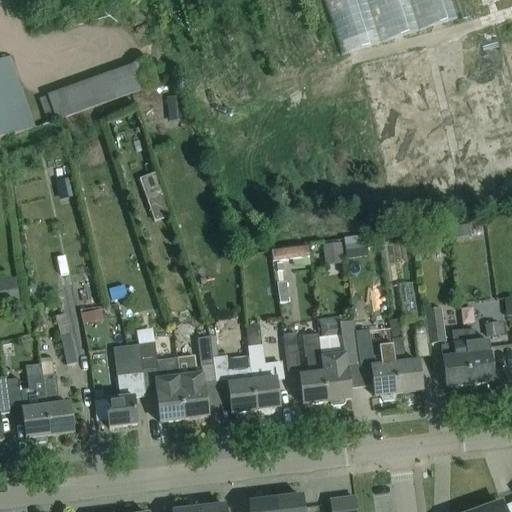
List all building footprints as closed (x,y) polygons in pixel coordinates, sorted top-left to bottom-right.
[(451,0),(334,0),(346,46),(456,20),(451,0)] [(379,74),(413,69),(412,66),(440,62),(437,41),(376,50),(379,74)] [(0,141),(34,130),(9,59),(0,62),(0,141)] [(46,124),(153,87),(144,63),(38,100),(46,124)] [(165,99),(168,122),(185,121),(183,97),(165,99)] [(70,179),(55,183),(59,202),(74,198),(70,179)] [(146,192),(155,220),(169,215),(160,188),(146,192)] [(362,241),(345,244),(347,255),(364,252),(362,241)] [(322,248),(325,267),(343,264),(340,244),(322,248)] [(383,260),(394,259),(392,244),(381,245),(383,260)] [(272,263),(308,259),(307,248),(271,253),(272,263)] [(303,295),(298,273),(289,274),(293,297),(303,295)] [(416,312),(428,310),(424,276),(413,277),(416,312)] [(278,305),(285,304),(283,284),(276,285),(278,305)] [(122,287),(107,290),(110,303),(125,299),(122,287)] [(105,314),(109,329),(122,325),(117,310),(105,314)] [(428,344),(443,342),(439,310),(424,312),(428,344)] [(100,311),(88,313),(89,323),(102,321),(100,311)] [(63,315),(53,318),(59,337),(66,366),(76,364),(69,335),(63,315)] [(357,364),(354,338),(353,323),(344,324),(344,319),(318,322),(320,338),(318,339),(320,354),(326,404),(350,401),(346,366),(357,364)] [(150,336),(166,335),(165,321),(149,322),(150,336)] [(399,323),(388,325),(390,341),(401,339),(399,323)] [(497,323),(484,325),(486,342),(488,342),(489,349),(500,347),(497,323)] [(473,330),(462,331),(469,386),(493,384),(491,364),(489,353),(489,349),(488,342),(486,342),(475,343),(473,330)] [(445,389),(469,386),(462,331),(451,332),(453,344),(440,346),(445,389)] [(283,346),(283,350),(286,372),(299,370),(294,333),(283,334),(284,346),(283,346)] [(260,335),(246,337),(247,348),(250,370),(255,412),(279,409),(276,390),(275,382),(283,381),(281,364),(264,366),(260,335)] [(426,336),(415,337),(417,359),(428,358),(426,336)] [(354,338),(357,364),(371,363),(368,337),(354,338)] [(200,366),(213,365),(210,338),(197,340),(200,366)] [(247,358),(225,360),(225,358),(224,358),(223,355),(216,356),(214,338),(210,338),(213,365),(215,383),(227,382),(231,415),(255,412),(250,370),(248,370),(247,358)] [(401,339),(390,341),(391,346),(398,395),(422,392),(419,372),(418,361),(404,363),(401,339)] [(138,346),(140,364),(141,363),(144,396),(156,395),(159,424),(183,421),(177,366),(176,360),(156,363),(153,344),(138,346)] [(380,367),(370,368),(374,398),(383,402),(393,400),(398,395),(391,346),(378,347),(380,367)] [(302,407),(326,404),(320,354),(306,356),(308,375),(299,376),(302,407)] [(50,359),(39,360),(41,378),(49,437),(73,434),(69,405),(58,406),(55,376),(52,376),(50,359)] [(145,398),(144,396),(141,363),(140,364),(124,365),(125,377),(116,378),(119,400),(105,402),(106,410),(108,430),(136,427),(133,400),(145,398)] [(177,366),(183,421),(207,418),(203,389),(201,376),(191,377),(190,365),(177,366)] [(35,409),(21,411),(25,440),(31,439),(34,444),(44,443),(46,438),(49,437),(41,378),(26,379),(29,405),(35,405),(35,409)] [(5,382),(5,379),(0,379),(0,443),(1,443),(0,436),(0,415),(9,414),(8,408),(5,382)] [(5,382),(8,408),(21,406),(18,380),(5,382)] [(302,511),(301,497),(274,501),(275,511),(302,511)] [(356,511),(355,498),(330,501),(330,511),(356,511)] [(275,511),(274,501),(248,504),(249,511),(275,511)] [(482,511),(478,511),(503,511),(502,508),(500,504),(497,505),(496,502),(480,508),(482,511)]
